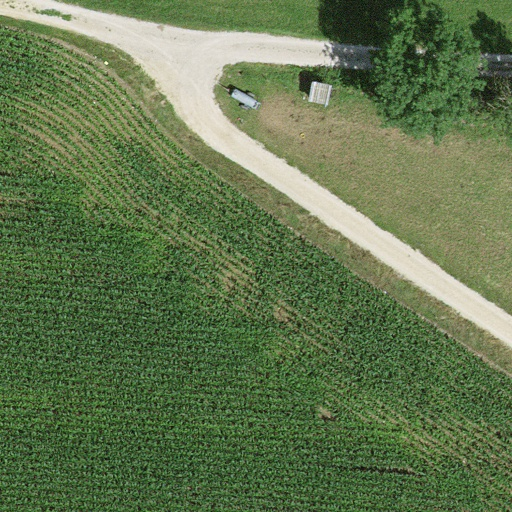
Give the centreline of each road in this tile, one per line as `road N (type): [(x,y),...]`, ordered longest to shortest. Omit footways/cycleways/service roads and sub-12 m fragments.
road 1 (track): [(511,68),(423,68),(176,42),(0,4)]
road 2 (track): [(511,336),(201,126),(182,93),(176,42)]
